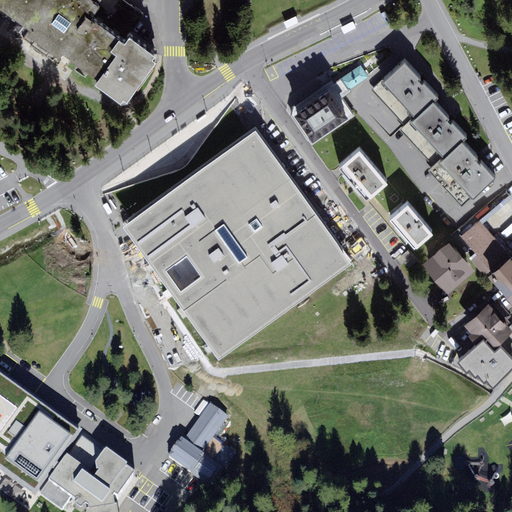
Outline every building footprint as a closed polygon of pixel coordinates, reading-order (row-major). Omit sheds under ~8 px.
[(0,0),(0,7),(26,26),(21,32),(26,35),(23,39),(53,60),(59,51),(83,68),(93,76),(89,81),(114,99),(117,95),(121,98),(130,85),(138,91),(154,69),(146,63),(150,57),(146,55),(149,51),(124,33),(120,39),(88,15),(97,2),(94,0),(0,0)] [(404,60),(368,94),(401,129),(432,100),(437,95),(404,60)] [(361,65),(343,77),(350,88),(368,77),(361,65)] [(330,88),(291,112),(311,143),(350,119),(330,88)] [(401,129),(398,132),(433,169),(462,141),(466,137),(432,100),(401,129)] [(254,126),(119,223),(216,358),(352,260),(254,126)] [(495,176),(462,141),(433,169),(430,171),(464,206),(495,176)] [(360,148),(336,166),(364,200),(387,181),(360,148)] [(409,200),(388,217),(413,247),(433,229),(409,200)] [(480,220),(458,241),(485,275),(511,254),(480,220)] [(447,291),(474,269),(447,241),(423,262),(447,291)] [(511,253),(511,254),(485,275),(511,304),(511,253)] [(511,324),(488,301),(464,323),(476,341),(457,359),(465,368),(468,366),(475,374),(477,372),(483,380),(485,378),(491,386),(511,364),(511,324)] [(15,382),(0,372),(0,467),(37,493),(82,430),(52,409),(15,382)] [(200,412),(161,466),(197,488),(240,436),(200,412)] [(78,511),(93,511),(114,509),(112,500),(131,475),(123,470),(125,467),(104,452),(93,465),(92,470),(73,496),(81,508),(78,511)] [(59,486),(73,496),(92,470),(78,460),(59,486)]
